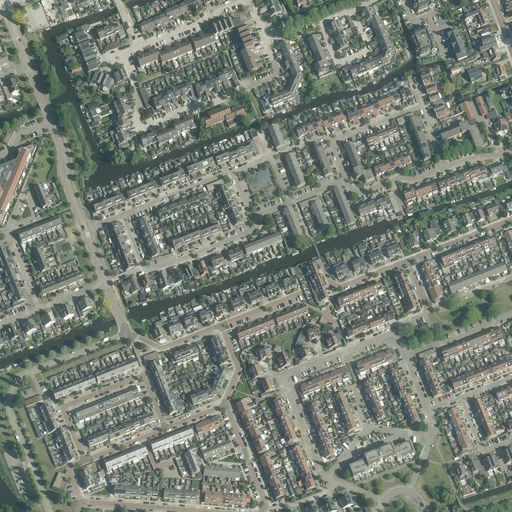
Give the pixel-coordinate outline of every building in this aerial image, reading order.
[(59,0),(61,4),(59,6),(62,14),(66,12),(64,8),(69,6),(67,1),(69,0),(59,0)] [(191,0),(184,3),(188,14),(190,13),(190,11),(192,10),(194,9),(192,4),(191,0)] [(200,0),(191,0),(192,4),(194,9),(199,7),(200,9),(202,8),(200,4),(202,4),(200,0)] [(266,0),(268,3),(261,6),(262,10),(270,7),(270,6),(278,3),(277,0),(266,0)] [(308,7),(305,0),(295,0),(298,7),(303,6),(304,9),(308,7)] [(413,0),(416,5),(415,5),(418,11),(418,10),(419,12),(429,8),(435,6),(436,6),(433,0),(413,0)] [(184,3),(177,6),(181,15),(186,13),(186,14),(188,14),(184,3)] [(272,12),(264,15),(266,19),(282,13),(281,10),(280,10),(279,7),(280,6),(278,3),(270,6),(270,7),(272,12)] [(472,5),(472,4),(463,8),(465,13),(478,8),(476,4),(472,5)] [(177,6),(171,8),(175,19),(177,18),(176,16),(181,15),(177,6)] [(165,10),(164,11),(165,14),(169,23),(168,20),(172,18),(173,20),(175,19),(171,8),(165,10)] [(363,14),(360,16),(361,19),(375,13),(376,13),(374,8),(371,9),(363,12),(363,14)] [(476,23),(487,19),(483,9),(464,16),(465,21),(477,16),(479,19),(475,21),(476,23)] [(375,13),(361,19),(362,22),(366,21),(367,23),(377,18),(375,13)] [(165,14),(158,17),(163,27),(165,26),(164,25),(169,23),(165,14)] [(229,32),(233,30),(235,21),(234,19),(227,22),(225,16),(222,17),(229,32)] [(158,17),(152,19),(155,28),(160,26),(161,28),(163,27),(158,17)] [(229,32),(222,17),(220,18),(223,24),(220,25),(223,34),(229,32)] [(377,18),(367,23),(368,26),(372,24),(373,26),(381,23),(379,18),(377,18)] [(152,19),(145,22),(149,33),(151,32),(151,30),(155,28),(152,19)] [(235,21),(233,30),(236,31),(243,25),(240,20),(239,19),(235,21)] [(476,23),(477,26),(480,24),(482,27),(489,24),(487,19),(476,23)] [(223,34),(220,25),(217,26),(215,20),(212,21),(218,36),(223,34)] [(331,27),(327,29),(328,32),(341,27),(343,26),(341,22),(342,22),(341,20),(335,22),(336,23),(330,26),(331,27)] [(210,29),(214,38),(218,36),(212,21),(210,22),(213,28),(210,29)] [(145,22),(138,25),(142,34),(147,32),(147,33),(149,33),(145,22)] [(381,23),(373,26),(375,31),(385,27),(383,22),(381,23)] [(111,26),(115,35),(118,34),(120,39),(126,36),(121,25),(119,27),(118,26),(118,27),(117,24),(111,26)] [(238,36),(253,30),(253,28),(246,30),(244,25),(243,25),(236,31),(238,36)] [(106,28),(110,37),(113,36),(113,37),(115,36),(115,35),(111,26),(106,28)] [(341,27),(328,32),(330,35),(334,34),(334,36),(343,32),(341,27)] [(385,27),(375,31),(377,36),(385,33),(387,32),(385,27)] [(481,34),(482,37),(492,33),(490,27),(483,29),(485,33),(484,33),(481,34)] [(77,34),(72,36),(75,42),(76,41),(78,45),(88,41),(86,37),(85,37),(83,32),(81,28),(76,30),(77,34)] [(110,37),(106,28),(101,30),(105,39),(110,37)] [(423,30),(412,35),(413,37),(412,37),(415,42),(418,49),(417,49),(420,55),(421,57),(431,53),(432,53),(437,51),(438,50),(435,42),(433,36),(432,36),(429,28),(428,28),(422,30),(423,30)] [(214,38),(210,29),(208,30),(209,34),(207,35),(210,44),(215,42),(214,38)] [(99,40),(100,41),(105,39),(101,30),(96,33),(97,33),(94,34),(97,41),(99,40)] [(240,41),(249,38),(248,35),(254,32),(253,30),(238,36),(240,41)] [(456,31),(447,34),(448,37),(449,38),(450,40),(459,36),(456,31)] [(200,33),(205,46),(210,44),(207,35),(204,37),(202,32),(200,33)] [(343,32),(334,36),(336,41),(345,37),(343,32)] [(197,40),(200,48),(205,46),(200,33),(198,34),(199,38),(197,40)] [(377,38),(373,39),(375,43),(387,38),(385,33),(377,36),(377,38)] [(311,37),(306,39),(307,41),(308,40),(310,45),(319,42),(318,40),(322,39),(320,35),(311,39),(311,37)] [(200,48),(197,40),(194,41),(192,36),(190,37),(195,51),(200,48)] [(345,37),(336,41),(338,46),(349,41),(347,36),(345,37)] [(459,36),(450,40),(452,45),(461,41),(459,36)] [(375,43),(371,44),(372,48),(380,44),(381,46),(391,42),(389,37),(387,38),(375,43)] [(242,46),(257,40),(257,38),(250,40),(249,38),(240,41),(242,46)] [(480,52),(497,46),(494,38),(480,43),(481,47),(478,48),(480,52)] [(183,45),(187,54),(192,52),(187,39),(184,40),(186,44),(183,45)] [(257,40),(242,46),(244,51),(253,47),(252,45),(258,42),(257,40)] [(88,41),(78,45),(79,49),(78,50),(80,55),(90,51),(88,46),(89,45),(88,41)] [(339,47),(335,49),(337,52),(343,50),(344,52),(350,50),(349,47),(351,47),(349,41),(338,46),(339,47)] [(452,45),(451,45),(454,51),(454,50),(463,47),(465,46),(462,41),(461,41),(452,45)] [(176,43),(182,56),(187,54),(183,45),(180,46),(179,42),(176,43)] [(288,42),(276,47),(278,50),(282,49),(282,50),(282,51),(291,47),(290,47),(288,42)] [(319,42),(310,45),(312,50),(321,47),(319,42)] [(391,42),(381,46),(383,51),(384,51),(383,51),(391,48),(393,47),(391,42)] [(173,49),(177,58),(182,56),(176,43),(174,44),(176,48),(173,49)] [(166,47),(172,60),(177,58),(173,49),(170,50),(169,46),(166,47)] [(163,53),(167,62),(172,60),(166,47),(164,48),(166,52),(163,53)] [(253,47),(244,51),(240,53),(242,58),(251,54),(250,51),(254,50),(253,47)] [(283,52),(276,55),(277,58),(278,59),(279,58),(282,57),(284,56),(293,52),(292,51),(291,47),(282,51),(283,52)] [(321,47),(312,50),(314,55),(323,52),(321,47)] [(463,47),(454,50),(456,55),(456,56),(465,52),(463,47)] [(146,55),(150,64),(155,62),(150,48),(147,49),(149,54),(146,55)] [(160,60),(156,51),(154,52),(152,48),(150,48),(155,62),(160,60)] [(384,52),(382,55),(391,59),(394,60),(396,54),(395,52),(393,53),(391,48),(383,51),(384,51),(383,51),(384,52)] [(167,62),(163,53),(160,54),(158,50),(156,51),(160,60),(162,64),(167,62)] [(490,53),(486,54),(487,57),(487,58),(499,54),(497,50),(490,53)] [(90,51),(80,55),(82,60),(83,59),(85,64),(93,60),(95,59),(93,55),(92,56),(90,51)] [(145,66),(140,52),(137,53),(139,58),(136,59),(140,68),(145,66)] [(140,52),(145,66),(150,64),(146,55),(144,56),(142,52),(140,52)] [(293,52),(284,56),(286,59),(286,60),(286,61),(287,60),(295,57),(294,56),(293,52)] [(323,52),(314,55),(316,60),(317,60),(328,56),(327,52),(323,54),(323,52)] [(456,55),(458,60),(458,61),(461,60),(467,58),(465,52),(456,56),(456,55)] [(0,55),(0,64),(1,67),(4,67),(4,66),(3,66),(6,65),(6,64),(9,63),(5,53),(0,55)] [(244,63),(257,58),(256,55),(252,57),(251,54),(242,58),(244,63)] [(381,59),(380,59),(381,60),(383,67),(388,65),(388,64),(389,61),(389,60),(391,60),(391,59),(382,55),(381,59)] [(317,60),(316,60),(319,65),(327,62),(326,61),(326,60),(330,59),(328,56),(317,60)] [(287,63),(283,64),(284,65),(285,67),(297,62),(296,60),(295,57),(287,60),(286,61),(287,63)] [(371,57),(368,58),(369,60),(373,71),(377,69),(378,69),(375,60),(374,61),(373,61),(372,60),(371,57)] [(246,68),(255,64),(254,62),(258,60),(257,58),(244,63),(246,68)] [(366,64),(365,65),(368,73),(372,71),(373,71),(369,60),(368,58),(367,59),(365,60),(366,64)] [(375,60),(378,69),(383,67),(381,60),(380,59),(380,58),(375,60)] [(89,77),(85,79),(85,82),(91,78),(93,73),(93,71),(98,69),(96,64),(97,64),(95,60),(95,59),(93,60),(85,64),(87,67),(85,68),(89,77)] [(297,62),(285,67),(286,70),(290,69),(290,71),(299,67),(298,65),(297,62)] [(319,65),(315,67),(317,72),(325,69),(324,67),(328,65),(327,62),(319,65)] [(255,64),(246,68),(248,73),(262,68),(261,66),(256,67),(255,64)] [(350,66),(348,67),(352,75),(353,79),(355,78),(358,77),(355,69),(353,69),(351,65),(350,66)] [(363,65),(360,67),(363,75),(366,74),(368,73),(365,65),(363,65)] [(503,66),(492,70),(494,74),(505,71),(503,66)] [(299,67),(290,71),(291,73),(293,76),(293,75),(301,72),(300,69),(299,67)] [(341,74),(339,74),(340,77),(342,76),(345,84),(350,82),(351,81),(349,77),(352,75),(348,67),(345,68),(343,69),(344,71),(343,72),(340,73),(341,74)] [(358,67),(355,69),(358,77),(361,76),(363,75),(360,67),(358,67)] [(226,70),(230,79),(232,78),(234,82),(236,88),(239,87),(236,78),(235,79),(231,68),(226,70)] [(325,69),(317,72),(319,77),(327,74),(328,75),(333,73),(332,71),(330,72),(329,71),(326,72),(325,69)] [(423,82),(432,78),(430,73),(431,72),(430,69),(422,72),(423,75),(420,76),(423,82)] [(468,73),(471,83),(483,79),(479,69),(468,73)] [(226,70),(221,72),(226,85),(229,84),(227,80),(229,79),(230,79),(226,70)] [(113,81),(111,86),(113,87),(117,86),(122,84),(122,82),(126,81),(122,71),(118,72),(118,74),(113,76),(115,81),(113,81)] [(505,71),(494,74),(495,79),(506,76),(505,71)] [(216,74),(217,77),(218,77),(220,83),(223,82),(224,86),(226,85),(221,72),(216,74)] [(294,77),(292,80),(296,81),(302,84),(302,83),(300,82),(301,80),(302,78),(303,78),(301,72),(293,75),(293,76),(294,77)] [(90,83),(89,86),(94,88),(95,86),(96,84),(100,86),(104,76),(100,74),(99,75),(93,73),(91,78),(92,78),(90,83)] [(216,74),(212,76),(218,92),(220,91),(219,87),(221,86),(220,83),(218,77),(217,77),(216,74)] [(104,76),(100,86),(104,88),(103,89),(103,91),(103,92),(107,94),(108,93),(108,91),(110,86),(111,86),(113,81),(108,79),(108,78),(104,76)] [(212,76),(207,78),(208,81),(212,90),(214,89),(216,93),(218,92),(212,76)] [(427,89),(435,86),(436,86),(435,82),(434,83),(432,78),(423,82),(425,87),(426,87),(427,89)] [(3,90),(7,100),(13,98),(11,94),(19,91),(15,80),(6,84),(7,88),(3,90)] [(292,81),(290,85),(298,89),(300,84),(301,84),(302,84),(296,81),(292,80),(292,81)] [(208,81),(203,83),(208,96),(211,95),(209,91),(212,90),(208,81)] [(189,82),(184,84),(188,93),(190,92),(192,96),(194,95),(192,90),(189,82)] [(203,83),(199,85),(202,94),(205,93),(206,97),(208,96),(203,83)] [(184,84),(179,86),(184,99),(187,98),(185,94),(188,93),(184,84)] [(199,85),(194,87),(199,100),(201,99),(200,95),(202,94),(199,85)] [(288,89),(288,90),(296,93),(298,89),(290,85),(288,89)] [(179,86),(175,88),(178,97),(181,96),(182,100),(184,99),(179,86)] [(432,97),(438,95),(440,94),(438,91),(437,91),(435,86),(427,89),(426,90),(428,95),(431,94),(432,97)] [(511,86),(500,91),(501,96),(509,93),(511,98),(511,97),(511,86)] [(174,87),(169,89),(170,90),(175,103),(177,102),(176,98),(178,97),(175,88),(174,87)] [(403,90),(400,91),(403,99),(406,98),(407,100),(412,98),(409,89),(408,89),(408,88),(406,87),(403,88),(403,90)] [(170,90),(165,92),(165,93),(170,104),(169,101),(171,100),(173,104),(175,103),(170,90)] [(286,94),(285,94),(289,101),(290,101),(294,99),(293,98),(295,94),(297,95),(297,94),(296,93),(288,90),(287,93),(286,94)] [(395,90),(391,92),(392,95),(395,104),(396,106),(399,105),(398,103),(401,102),(400,100),(401,99),(398,90),(396,91),(395,90)] [(275,93),(274,93),(275,97),(279,105),(280,105),(284,103),(281,97),(280,95),(278,96),(277,92),(275,93)] [(391,92),(386,94),(387,97),(390,106),(393,105),(394,107),(396,106),(395,104),(392,95),(391,92)] [(165,93),(161,95),(162,97),(167,110),(169,109),(167,105),(170,104),(165,93)] [(281,94),(280,95),(281,97),(284,103),(285,105),(286,105),(289,103),(289,101),(285,94),(286,94),(285,93),(281,94)] [(386,94),(381,96),(382,99),(386,110),(389,109),(388,107),(390,106),(387,97),(386,94)] [(435,106),(443,103),(442,99),(440,100),(438,95),(432,97),(429,98),(431,104),(434,102),(435,106)] [(264,101),(261,102),(265,112),(271,110),(270,108),(273,107),(272,104),(270,99),(269,96),(264,98),(265,100),(264,100),(264,101)] [(119,101),(113,104),(115,109),(124,105),(123,102),(127,101),(126,99),(126,97),(119,100),(119,101)] [(162,97),(157,99),(160,108),(163,107),(165,111),(167,110),(162,97)] [(270,99),(272,104),(273,107),(275,107),(279,105),(275,97),(271,99),(270,99)] [(154,107),(151,108),(154,114),(157,113),(157,114),(160,113),(158,109),(160,108),(157,99),(152,101),(154,107)] [(382,99),(377,101),(377,103),(380,110),(383,109),(384,111),(386,110),(382,99)] [(377,103),(372,105),(376,113),(381,111),(380,110),(377,103)] [(448,109),(446,104),(444,105),(443,103),(435,106),(436,108),(433,109),(436,115),(445,111),(448,109)] [(115,110),(115,111),(116,113),(117,113),(130,108),(129,106),(125,107),(124,105),(115,109),(116,109),(115,110)] [(372,105),(367,107),(371,115),(373,114),(374,117),(376,116),(375,113),(376,113),(372,105)] [(367,107),(362,109),(366,120),(369,119),(368,116),(371,115),(367,107)] [(130,108),(117,113),(119,118),(127,115),(128,115),(127,112),(131,110),(130,108)] [(227,123),(229,129),(239,125),(238,122),(247,118),(244,112),(243,113),(242,108),(237,110),(236,108),(228,111),(227,108),(218,111),(218,110),(207,115),(208,116),(204,117),(205,120),(203,121),(205,126),(204,126),(207,132),(215,129),(213,125),(225,121),(226,123),(227,123)] [(356,108),(351,110),(352,113),(356,124),(359,123),(358,120),(360,119),(357,111),(356,108)] [(361,109),(357,111),(360,119),(363,118),(364,121),(366,120),(362,109),(361,109)] [(347,115),(345,115),(345,116),(347,121),(349,120),(350,123),(353,122),(354,125),(356,124),(352,113),(351,110),(346,112),(347,115)] [(341,111),(336,113),(337,116),(340,123),(340,124),(342,128),(343,130),(345,129),(344,125),(343,123),(346,122),(345,121),(347,121),(345,116),(345,115),(343,116),(341,111)] [(445,111),(436,115),(438,120),(440,119),(441,122),(449,119),(448,115),(447,116),(445,111)] [(252,114),(247,116),(249,122),(255,120),(252,114)] [(119,118),(114,120),(116,125),(125,121),(124,119),(128,117),(127,115),(119,118)] [(185,116),(191,129),(192,129),(195,127),(192,118),(189,119),(188,115),(185,116)] [(331,115),(326,117),(327,120),(327,119),(331,128),(330,128),(332,133),(335,132),(333,128),(333,126),(335,125),(332,117),(332,118),(331,115)] [(191,129),(185,116),(183,117),(185,121),(182,122),(186,131),(191,129)] [(337,116),(332,117),(335,125),(336,126),(340,124),(340,125),(338,125),(339,128),(342,128),(337,116)] [(508,123),(507,123),(506,120),(504,121),(503,118),(500,119),(499,117),(493,120),(495,125),(495,131),(498,132),(498,133),(504,133),(504,131),(508,131),(508,123)] [(320,118),(316,120),(321,133),(321,134),(324,133),(323,129),(325,129),(322,122),(321,120),(320,118)] [(413,120),(410,121),(409,121),(411,126),(419,123),(417,118),(416,119),(413,120)] [(186,131),(182,122),(180,123),(178,119),(176,120),(181,133),(186,131)] [(322,121),(322,122),(325,129),(325,130),(330,128),(331,128),(327,119),(327,120),(322,121)] [(440,133),(443,142),(462,135),(467,133),(469,134),(477,152),(485,148),(477,127),(472,129),(472,127),(477,125),(475,120),(475,119),(469,122),(471,127),(469,127),(467,123),(459,126),(440,133)] [(176,135),(177,135),(181,133),(176,120),(174,121),(175,125),(173,126),(176,135)] [(316,120),(310,122),(311,124),(315,133),(317,132),(318,134),(320,133),(321,133),(316,120)] [(125,121),(116,125),(118,129),(118,130),(126,127),(126,126),(129,125),(131,125),(130,122),(126,124),(125,121)] [(391,128),(394,137),(400,135),(396,127),(397,127),(395,121),(392,122),(393,126),(393,127),(391,128)] [(411,126),(413,131),(421,128),(419,123),(411,126)] [(311,124),(306,126),(310,135),(311,137),(313,136),(312,134),(315,133),(311,124)] [(169,131),(173,140),(178,138),(177,135),(176,135),(173,126),(173,125),(170,126),(172,130),(169,131)] [(271,135),(280,131),(278,126),(269,130),(271,135)] [(306,126),(301,128),(305,137),(307,136),(308,138),(309,138),(311,137),(310,135),(306,126)] [(113,132),(110,133),(112,138),(124,133),(123,130),(127,129),(126,127),(118,130),(118,129),(113,132)] [(163,129),(168,142),(173,140),(169,131),(167,132),(165,128),(163,129)] [(301,128),(296,130),(300,139),(305,137),(301,128)] [(386,130),(389,139),(394,137),(391,128),(386,130)] [(421,128),(413,131),(415,136),(423,133),(421,128)] [(160,134),(163,144),(168,142),(163,129),(161,129),(162,133),(160,134)] [(153,145),(158,143),(154,132),(153,130),(150,131),(152,134),(149,135),(153,145)] [(381,132),(384,141),(389,139),(386,130),(381,132)] [(163,144),(160,134),(157,136),(156,131),(154,132),(158,143),(159,146),(163,144)] [(273,140),(282,136),(280,131),(271,135),(273,140)] [(376,134),(379,143),(384,141),(381,132),(376,134)] [(124,133),(112,138),(114,142),(117,141),(130,136),(129,134),(125,135),(124,133)] [(141,150),(148,146),(143,133),(141,134),(142,138),(140,139),(140,140),(137,141),(139,146),(141,150)] [(143,133),(148,146),(153,145),(149,135),(147,137),(145,133),(143,133)] [(417,141),(425,138),(423,133),(415,136),(417,141)] [(374,145),(379,143),(376,134),(371,136),(374,145)] [(130,136),(117,141),(119,146),(120,149),(129,145),(128,142),(126,140),(130,138),(130,136)] [(275,145),(284,141),(282,136),(273,140),(275,145)] [(375,147),(374,145),(371,136),(366,139),(370,149),(375,147)] [(418,147),(427,143),(425,138),(417,141),(419,146),(418,147)] [(283,148),(284,147),(286,146),(284,141),(275,145),(277,150),(278,149),(280,149),(281,148),(283,148)] [(252,143),(248,145),(252,154),(253,154),(254,154),(255,155),(256,157),(258,156),(257,154),(256,153),(252,143)] [(345,147),(347,153),(356,149),(354,143),(345,147)] [(418,147),(420,152),(428,149),(426,144),(427,144),(427,143),(418,147)] [(243,144),(239,146),(240,149),(243,158),(245,157),(246,158),(247,160),(249,160),(248,157),(248,156),(244,147),(243,144)] [(313,153),(315,152),(323,149),(321,144),(313,147),(314,150),(312,151),(313,153)] [(0,223),(3,225),(7,215),(4,214),(6,210),(8,210),(10,206),(8,206),(10,201),(11,202),(13,198),(12,197),(13,193),(15,194),(16,190),(17,190),(20,182),(21,182),(19,181),(21,177),(22,177),(24,173),(22,172),(24,168),(26,169),(27,165),(26,164),(28,160),(29,161),(31,157),(32,158),(36,148),(33,146),(17,152),(19,156),(15,164),(0,170),(0,223)] [(239,146),(235,148),(239,159),(240,161),(242,160),(242,158),(243,158),(240,149),(239,146)] [(231,150),(231,152),(235,161),(237,160),(237,162),(238,161),(239,164),(241,163),(240,161),(239,159),(235,148),(231,150)] [(325,154),(323,149),(315,152),(317,157),(325,154)] [(356,149),(347,153),(349,158),(358,154),(356,149)] [(428,149),(420,152),(422,157),(430,154),(428,149)] [(231,150),(227,151),(227,152),(228,153),(227,154),(230,161),(230,163),(231,163),(231,164),(232,166),(234,165),(233,163),(234,163),(233,162),(235,161),(231,152),(231,150)] [(227,152),(223,154),(226,163),(228,162),(229,165),(230,165),(231,164),(231,163),(230,163),(230,161),(227,154),(228,153),(227,152)] [(403,154),(407,165),(412,163),(409,155),(409,154),(408,152),(403,154)] [(217,153),(213,155),(214,157),(215,161),(214,161),(216,166),(217,165),(218,166),(219,165),(220,166),(221,167),(221,169),(223,168),(218,155),(217,153)] [(319,162),(327,159),(325,154),(317,157),(319,162)] [(358,154),(349,158),(351,163),(360,160),(358,154)] [(398,156),(402,167),(407,165),(403,154),(398,156)] [(430,154),(422,157),(424,162),(432,159),(430,154)] [(294,155),(292,156),(291,156),(289,157),(287,158),(285,158),(287,164),(296,160),(294,155)] [(393,158),(397,169),(402,167),(398,156),(393,158)] [(211,157),(206,159),(210,168),(210,169),(210,170),(212,169),(213,169),(212,167),(214,166),(216,166),(214,161),(212,162),(211,157)] [(387,160),(389,163),(392,171),(397,169),(393,158),(387,160)] [(321,167),(329,164),(327,159),(319,162),(321,167)] [(289,169),(298,165),(296,160),(287,164),(289,169)] [(360,160),(351,163),(353,169),(362,165),(360,160)] [(189,163),(188,163),(194,178),(197,177),(196,175),(196,174),(196,173),(197,173),(194,164),(193,162),(190,163),(189,163)] [(198,162),(194,164),(197,173),(199,172),(200,173),(201,176),(203,175),(198,162)] [(481,168),(479,169),(482,177),(483,180),(488,178),(487,175),(486,172),(489,171),(487,166),(484,167),(482,162),(480,163),(481,166),(480,166),(481,168)] [(188,164),(184,165),(185,167),(189,176),(191,175),(191,176),(192,177),(193,179),(194,178),(188,163),(188,164)] [(384,165),(387,173),(392,171),(389,163),(384,165)] [(470,163),(468,164),(470,167),(470,170),(471,172),(469,173),(472,182),(473,184),(478,182),(477,179),(473,171),(472,169),(472,166),(470,163)] [(489,168),(492,175),(504,171),(504,172),(508,171),(506,165),(502,166),(501,163),(489,168)] [(329,164),(321,167),(323,172),(331,169),(329,164)] [(291,174),(300,170),(298,165),(289,169),(291,174)] [(362,165),(353,169),(354,171),(353,171),(355,174),(363,171),(362,168),(363,167),(362,165)] [(378,167),(382,175),(387,173),(384,165),(378,167)] [(183,167),(176,170),(180,180),(185,178),(183,174),(186,173),(183,167)] [(382,175),(378,167),(373,169),(377,178),(382,175)] [(463,168),(461,169),(462,171),(463,174),(466,182),(467,184),(472,182),(469,173),(468,172),(466,173),(465,171),(464,171),(463,168)] [(331,169),(323,172),(325,178),(333,175),(331,169)] [(479,169),(473,171),(477,179),(478,182),(483,180),(482,177),(479,169)] [(176,170),(171,172),(176,182),(178,181),(179,183),(180,185),(182,184),(180,180),(176,170)] [(293,179),(302,175),(300,170),(291,174),(293,179)] [(363,171),(355,174),(357,180),(362,177),(363,178),(365,173),(364,173),(363,171)] [(171,172),(167,173),(171,184),(172,186),(172,188),(175,187),(174,185),(174,183),(176,182),(171,172)] [(365,173),(363,178),(364,179),(366,184),(375,180),(371,172),(366,174),(365,173)] [(167,173),(162,175),(163,177),(166,186),(171,184),(167,173)] [(463,174),(458,175),(461,184),(466,182),(463,174)] [(304,180),(302,175),(293,179),(295,184),(304,180)] [(458,175),(453,177),(456,186),(461,184),(458,175)] [(158,177),(155,178),(157,184),(161,183),(162,188),(166,186),(163,177),(158,179),(158,177)] [(440,183),(438,184),(441,192),(446,190),(443,181),(442,179),(441,177),(439,178),(440,180),(440,181),(440,183)] [(453,177),(448,179),(451,188),(456,186),(453,177)] [(154,178),(147,181),(148,183),(151,192),(157,190),(156,188),(159,187),(157,184),(155,178),(154,178)] [(448,179),(443,181),(446,190),(451,188),(448,179)] [(304,180),(295,184),(297,189),(306,185),(304,180)] [(429,180),(427,181),(432,194),(438,192),(434,184),(432,185),(431,183),(430,183),(429,180)] [(427,187),(424,188),(427,196),(432,194),(427,181),(425,182),(426,184),(426,185),(427,187)] [(216,189),(215,189),(217,195),(227,191),(227,189),(232,187),(230,183),(225,185),(222,186),(219,188),(216,189)] [(419,184),(417,185),(418,188),(419,190),(422,198),(427,196),(424,188),(422,189),(421,187),(420,187),(419,184)] [(37,194),(45,190),(43,185),(35,189),(37,194)] [(144,185),(139,186),(143,195),(144,195),(145,195),(146,196),(147,198),(148,197),(144,185)] [(406,193),(403,194),(406,200),(404,201),(405,203),(407,203),(408,205),(413,203),(412,201),(407,187),(405,188),(405,191),(405,192),(406,193)] [(409,187),(407,187),(412,201),(417,199),(414,192),(414,191),(414,190),(411,191),(411,190),(410,189),(409,187)] [(135,188),(130,190),(134,199),(136,198),(136,200),(137,199),(138,202),(140,201),(135,188)] [(342,189),(334,192),(336,197),(344,194),(342,189)] [(45,190),(37,194),(39,199),(47,195),(45,190)] [(125,190),(122,191),(125,200),(128,199),(129,201),(134,199),(130,190),(125,192),(125,190)] [(414,191),(414,192),(417,199),(417,200),(422,198),(419,190),(414,191)] [(119,192),(114,194),(119,205),(123,203),(123,201),(125,200),(122,191),(119,192)] [(217,195),(216,195),(218,199),(221,198),(233,193),(232,192),(230,193),(230,192),(228,193),(227,191),(217,195)] [(190,200),(194,208),(198,206),(193,193),(193,194),(191,195),(192,197),(192,198),(192,199),(190,200)] [(196,193),(193,194),(199,206),(200,209),(204,207),(204,206),(203,205),(200,196),(197,197),(196,193)] [(233,193),(221,198),(222,202),(231,199),(230,197),(231,197),(231,196),(233,195),(235,195),(234,193),(233,193)] [(114,194),(110,196),(111,198),(116,210),(117,210),(116,207),(117,207),(116,206),(119,205),(114,194)] [(204,194),(200,196),(203,205),(204,206),(209,205),(211,203),(209,198),(208,196),(206,197),(204,194)] [(344,194),(336,197),(336,198),(338,202),(346,199),(344,195),(344,194)] [(47,195),(39,199),(41,204),(49,200),(47,195)] [(382,196),(386,208),(388,212),(393,211),(391,206),(391,207),(387,198),(385,199),(385,197),(384,197),(383,195),(382,196)] [(184,197),(189,209),(188,209),(189,210),(194,208),(190,200),(188,200),(187,198),(186,198),(186,196),(184,197)] [(189,209),(184,197),(182,197),(183,200),(182,200),(183,201),(180,202),(184,211),(188,209),(189,209)] [(382,210),(379,201),(377,202),(376,199),(375,199),(374,197),(373,198),(374,202),(375,202),(375,203),(378,211),(377,211),(378,212),(382,210)] [(111,198),(106,200),(109,208),(111,207),(112,208),(113,209),(114,211),(116,210),(111,198)] [(346,199),(338,202),(339,203),(340,207),(348,204),(346,200),(346,199)] [(49,200),(41,204),(43,209),(51,206),(49,200)] [(101,200),(96,201),(100,212),(102,211),(103,212),(104,212),(104,215),(106,214),(101,201),(101,200)] [(171,206),(174,215),(179,213),(174,200),(172,201),(173,203),(173,204),(173,205),(171,206)] [(174,200),(179,213),(184,211),(180,202),(178,203),(177,202),(176,200),(174,200)] [(486,208),(489,216),(499,212),(497,209),(500,208),(497,200),(495,202),(496,205),(486,208)] [(90,202),(88,203),(91,210),(94,209),(96,214),(100,212),(96,201),(93,203),(90,202)] [(237,201),(224,207),(226,211),(227,211),(235,207),(236,207),(235,205),(236,205),(236,204),(238,203),(237,201)] [(314,211),(321,208),(319,203),(318,203),(315,204),(313,206),(312,206),(314,211)] [(357,212),(358,211),(361,217),(365,216),(362,207),(360,208),(358,203),(354,205),(357,212)] [(166,208),(170,217),(174,215),(171,206),(169,207),(168,205),(167,206),(166,204),(165,204),(166,206),(166,208)] [(348,204),(340,207),(341,209),(342,213),(350,210),(349,206),(348,204)] [(475,214),(478,222),(485,220),(482,213),(485,212),(482,206),(478,208),(480,212),(475,214)] [(161,210),(165,219),(170,217),(166,208),(161,210)] [(286,216),(294,213),(291,208),(284,211),(286,216)] [(314,211),(316,216),(323,213),(321,208),(314,211)] [(161,210),(156,212),(160,221),(165,219),(161,210)] [(228,215),(227,215),(229,219),(231,219),(239,215),(238,213),(239,213),(239,212),(241,211),(241,210),(228,215)] [(350,210),(342,213),(343,215),(344,218),(352,215),(351,212),(350,210)] [(323,213),(316,216),(318,221),(325,218),(323,213)] [(461,218),(463,222),(465,227),(472,225),(471,222),(475,220),(472,213),(468,215),(461,218)] [(352,215),(344,218),(346,221),(347,223),(354,220),(353,218),(352,215)] [(142,221),(137,223),(139,227),(148,224),(146,219),(148,219),(147,216),(141,218),(142,221)] [(443,224),(446,232),(447,231),(449,234),(456,231),(454,225),(459,223),(456,216),(453,218),(454,220),(443,224)] [(56,229),(61,227),(58,218),(53,221),(56,229)] [(241,220),(232,223),(234,227),(237,226),(237,228),(243,225),(242,222),(243,221),(245,220),(244,218),(242,219),(240,219),(241,220)] [(320,226),(327,223),(325,218),(318,221),(320,226)] [(48,223),(51,231),(56,229),(53,221),(48,223)] [(215,221),(211,223),(212,226),(215,235),(220,233),(218,228),(221,227),(218,221),(216,222),(216,221),(215,221)] [(431,229),(427,231),(428,232),(424,234),(425,238),(427,243),(436,239),(435,237),(440,235),(437,227),(434,221),(430,222),(432,226),(430,226),(431,229)] [(48,223),(47,223),(43,225),(46,233),(51,231),(48,223)] [(327,223),(320,226),(322,231),(329,228),(327,223)] [(108,234),(123,228),(122,226),(120,227),(119,227),(118,227),(117,224),(106,229),(108,234)] [(46,233),(43,225),(38,227),(41,235),(46,233)] [(212,226),(207,228),(212,240),(214,239),(213,237),(214,237),(213,235),(215,235),(212,226)] [(33,229),(36,237),(41,235),(38,227),(33,229)] [(110,239),(121,235),(120,232),(121,232),(121,231),(123,230),(123,228),(108,234),(110,239)] [(207,228),(203,229),(206,238),(208,237),(209,239),(210,241),(212,240),(207,228)] [(28,231),(31,239),(36,237),(33,229),(28,231)] [(198,230),(193,232),(197,241),(199,240),(200,242),(201,244),(203,244),(198,231),(199,231),(198,230)] [(26,241),(27,241),(31,239),(28,231),(23,233),(26,241)] [(411,249),(419,246),(416,239),(419,238),(419,237),(417,231),(413,232),(415,236),(405,239),(408,247),(410,246),(411,249)] [(506,231),(500,233),(501,236),(502,236),(502,237),(504,238),(505,241),(511,237),(511,231),(507,233),(506,231)] [(26,241),(23,233),(18,235),(21,243),(26,241)] [(301,233),(294,236),(296,241),(296,242),(296,241),(304,239),(301,233)] [(189,234),(185,235),(188,244),(190,243),(191,245),(192,246),(192,247),(194,246),(192,241),(189,234)] [(274,236),(276,244),(282,242),(279,234),(274,236)] [(122,237),(121,235),(110,239),(112,244),(126,238),(125,237),(124,237),(124,236),(122,237)] [(396,242),(391,244),(396,257),(401,254),(398,245),(397,245),(397,244),(400,243),(397,235),(394,236),(396,242)] [(153,237),(144,241),(146,245),(155,242),(157,241),(156,236),(153,237)] [(126,238),(112,244),(113,249),(116,248),(125,244),(124,242),(126,241),(127,240),(126,238)] [(264,240),(266,248),(272,245),(269,238),(264,240)] [(491,238),(486,240),(490,249),(491,251),(495,249),(496,251),(499,250),(498,247),(498,248),(495,242),(496,242),(494,238),(491,239),(491,238)] [(170,239),(167,240),(170,246),(172,245),(174,250),(179,248),(176,239),(171,241),(170,239)] [(486,240),(482,242),(485,251),(490,249),(486,240)] [(146,248),(144,249),(144,251),(157,246),(159,245),(157,241),(155,242),(146,245),(147,247),(145,248),(146,248)] [(262,249),(259,242),(253,244),(256,252),(262,249)] [(384,242),(380,243),(383,249),(386,248),(387,250),(386,250),(390,259),(396,257),(391,244),(385,246),(384,242)] [(482,242),(477,244),(481,252),(485,251),(482,242)] [(379,248),(374,251),(379,263),(384,261),(381,252),(380,252),(383,249),(380,243),(377,244),(379,248)] [(118,252),(130,247),(129,245),(127,246),(126,246),(125,246),(125,244),(116,248),(118,252)] [(477,244),(473,245),(476,254),(481,252),(477,244)] [(157,246),(144,251),(145,253),(147,252),(147,253),(149,252),(150,254),(159,251),(161,250),(159,245),(157,246)] [(473,245),(468,247),(472,256),(476,254),(473,245)] [(248,246),(243,248),(246,256),(251,254),(248,246)] [(117,258),(128,254),(127,251),(128,251),(129,250),(131,249),(130,247),(118,252),(115,253),(117,258)] [(468,247),(464,249),(467,258),(472,256),(468,247)] [(36,257),(44,254),(42,249),(34,252),(36,257)] [(233,251),(236,260),(240,259),(242,262),(247,260),(244,253),(241,254),(239,249),(233,251)] [(364,250),(363,250),(366,256),(369,255),(370,256),(369,256),(373,265),(379,263),(374,251),(368,253),(366,249),(364,250)] [(159,251),(150,254),(152,259),(158,256),(163,254),(161,250),(159,251)] [(226,260),(229,267),(234,265),(233,262),(236,260),(233,251),(227,254),(229,259),(226,260)] [(459,251),(455,253),(458,262),(463,260),(459,251)] [(455,253),(450,255),(454,263),(458,262),(455,253)] [(44,254),(36,257),(38,262),(46,259),(44,254)] [(129,256),(128,254),(117,258),(119,263),(134,257),(133,255),(131,256),(130,255),(129,256)] [(0,257),(0,262),(0,263),(8,260),(6,255),(0,257)] [(450,255),(445,256),(450,267),(454,266),(454,263),(450,255)] [(215,258),(219,267),(222,266),(223,269),(229,267),(226,260),(223,261),(221,256),(215,258)] [(443,263),(440,264),(443,270),(445,269),(450,267),(445,256),(441,258),(443,263)] [(121,267),(123,267),(132,263),(131,261),(132,261),(132,260),(135,259),(134,257),(119,263),(121,267)] [(211,273),(217,271),(216,268),(219,267),(215,258),(210,260),(212,266),(209,267),(209,268),(211,273)] [(46,259),(38,262),(40,267),(48,264),(46,259)] [(358,261),(361,270),(367,268),(363,259),(358,261)] [(8,260),(0,263),(2,268),(10,265),(8,260)] [(498,265),(501,273),(507,271),(503,260),(502,260),(501,261),(502,263),(498,265)] [(361,270),(358,261),(352,263),(356,272),(361,270)] [(423,273),(432,270),(430,265),(432,264),(431,261),(425,263),(426,266),(420,268),(421,272),(422,272),(423,273)] [(345,262),(339,264),(340,266),(341,268),(344,277),(350,275),(346,264),(345,264),(345,262)] [(134,268),(134,269),(139,267),(138,264),(135,265),(134,265),(133,265),(132,263),(123,267),(125,272),(134,268)] [(208,277),(209,279),(213,278),(212,275),(211,273),(209,268),(206,269),(203,263),(197,265),(200,273),(206,271),(208,277)] [(48,264),(40,267),(42,273),(50,269),(48,264)] [(496,275),(491,264),(490,265),(491,268),(487,269),(490,278),(496,275)] [(491,264),(496,275),(501,273),(498,265),(494,266),(493,264),(492,264),(491,264)] [(10,265),(2,268),(4,273),(12,270),(10,265)] [(306,275),(317,271),(315,266),(311,268),(310,265),(304,267),(305,270),(306,275)] [(340,266),(334,268),(334,269),(338,279),(344,277),(341,268),(340,266)] [(191,267),(184,269),(188,279),(193,277),(194,281),(200,279),(197,272),(196,270),(193,271),(191,267)] [(480,269),(485,280),(490,278),(487,269),(483,271),(482,268),(481,268),(480,269)] [(476,274),(479,282),(485,280),(480,269),(479,269),(480,272),(476,274)] [(12,270),(4,273),(6,278),(14,275),(12,270)] [(179,270),(171,273),(176,284),(183,281),(184,283),(187,291),(190,289),(187,282),(184,275),(181,276),(179,270)] [(432,270),(423,273),(424,275),(423,276),(424,280),(434,276),(432,270)] [(308,280),(319,275),(317,271),(306,275),(308,280)] [(74,274),(78,282),(83,280),(79,272),(74,274)] [(469,273),(474,284),(479,282),(476,274),(472,275),(471,272),(471,273),(469,273)] [(395,281),(403,278),(402,273),(393,277),(395,281)] [(465,278),(468,286),(474,284),(469,273),(468,274),(469,277),(465,278)] [(69,276),(73,284),(78,282),(74,274),(69,276)] [(14,275),(6,278),(8,283),(16,280),(14,275)] [(169,286),(173,285),(170,279),(167,280),(165,275),(158,277),(162,289),(169,286)] [(310,285),(321,280),(319,275),(308,280),(310,285)] [(64,278),(68,286),(73,284),(69,276),(64,278)] [(434,276),(424,280),(426,283),(427,283),(428,285),(437,281),(434,276)] [(149,286),(150,285),(153,291),(156,289),(154,285),(153,282),(150,283),(147,277),(141,279),(144,287),(145,290),(150,288),(149,286)] [(288,279),(291,289),(293,288),(294,287),(297,286),(293,277),(288,279)] [(458,278),(462,289),(468,286),(465,278),(461,280),(460,277),(458,278)] [(59,280),(63,288),(68,286),(64,278),(59,280)] [(454,283),(457,291),(462,289),(458,278),(456,278),(457,281),(454,283)] [(135,279),(128,282),(121,285),(124,292),(131,290),(132,294),(139,291),(141,295),(144,294),(141,287),(138,288),(135,279)] [(291,289),(288,279),(282,281),(286,291),(288,290),(291,289)] [(16,280),(8,283),(10,288),(18,285),(16,280)] [(54,282),(58,290),(63,288),(59,280),(54,282)] [(312,289),(323,285),(321,280),(310,285),(312,289)] [(429,291),(439,287),(437,281),(428,285),(428,287),(427,287),(429,291)] [(451,293),(457,291),(454,283),(450,284),(449,281),(447,282),(451,293)] [(49,284),(53,292),(58,290),(54,282),(49,284)] [(379,283),(375,285),(378,293),(383,291),(383,293),(386,292),(384,286),(381,287),(379,283)] [(44,286),(48,294),(53,292),(49,284),(44,286)] [(270,286),(274,296),(276,295),(277,294),(279,293),(276,284),(270,286)] [(12,293),(20,290),(18,285),(10,288),(12,293)] [(314,294),(325,290),(323,285),(312,289),(314,294)] [(375,285),(370,286),(373,295),(378,293),(375,285)] [(48,294),(44,286),(39,288),(42,296),(48,294)] [(274,296),(270,286),(265,288),(268,298),(271,297),(274,296)] [(370,286),(365,288),(369,297),(369,299),(374,297),(373,295),(370,286)] [(432,296),(441,292),(439,287),(429,291),(430,294),(431,294),(432,296)] [(365,288),(360,290),(364,299),(369,297),(365,288)] [(22,295),(20,290),(12,293),(14,298),(22,295)] [(252,290),(246,292),(247,294),(247,295),(251,304),(254,303),(257,303),(253,293),(252,290)] [(315,299),(327,295),(325,290),(314,294),(315,299)] [(360,290),(356,292),(359,301),(364,299),(360,290)] [(259,291),(253,293),(257,303),(260,301),(262,300),(259,291)] [(409,291),(400,295),(402,299),(411,296),(409,291)] [(356,292),(351,294),(354,303),(359,301),(356,292)] [(441,292),(432,296),(433,298),(432,298),(433,302),(434,302),(435,304),(449,299),(447,296),(443,298),(441,292)] [(351,294),(346,296),(350,305),(354,303),(351,294)] [(19,306),(18,303),(25,300),(23,295),(22,295),(14,298),(12,299),(14,304),(12,305),(13,308),(19,306)] [(325,304),(324,301),(328,299),(327,295),(315,299),(317,303),(318,303),(319,306),(325,304)] [(346,296),(341,298),(345,307),(350,305),(346,296)] [(236,300),(240,310),(242,308),(245,307),(241,298),(236,300)] [(338,304),(336,305),(338,311),(341,310),(340,308),(345,307),(341,298),(337,300),(338,304)] [(87,299),(83,301),(88,312),(93,310),(94,313),(97,312),(94,304),(92,305),(90,299),(87,300),(87,299)] [(240,310),(236,300),(230,302),(234,311),(237,310),(240,310)] [(80,306),(77,307),(78,310),(81,318),(84,317),(83,314),(88,312),(83,301),(80,302),(79,303),(80,306)] [(298,305),(303,316),(308,314),(305,305),(302,307),(301,304),(298,305)] [(225,305),(220,307),(223,315),(224,315),(225,315),(228,314),(225,305)] [(294,309),(298,318),(303,316),(298,305),(296,305),(297,308),(294,309)] [(415,310),(416,310),(414,305),(406,308),(407,313),(405,314),(407,316),(416,313),(415,310)] [(65,308),(69,318),(73,316),(75,321),(78,319),(75,311),(74,312),(71,306),(68,307),(65,308)] [(223,315),(220,307),(215,309),(214,306),(211,307),(213,313),(216,312),(218,318),(222,316),(223,315)] [(203,312),(207,322),(209,321),(209,322),(213,320),(211,314),(213,313),(211,307),(208,308),(205,309),(206,311),(203,312)] [(69,318),(65,308),(61,309),(61,310),(60,311),(62,317),(59,318),(62,326),(66,324),(64,320),(69,318)] [(288,309),(293,320),(298,318),(294,309),(292,310),(290,308),(288,309)] [(284,313),(288,322),(293,320),(288,309),(286,309),(287,312),(284,313)] [(386,314),(390,322),(394,320),(392,316),(395,315),(393,309),(390,310),(391,312),(386,314)] [(195,313),(197,320),(200,319),(202,324),(206,323),(206,322),(207,322),(203,312),(203,310),(195,313)] [(192,328),(193,327),(193,328),(197,326),(195,321),(197,320),(195,313),(195,312),(187,316),(187,317),(192,328)] [(278,313),(283,324),(288,322),(284,313),(282,315),(280,312),(278,313)] [(46,315),(50,325),(55,324),(57,328),(60,327),(57,319),(55,319),(53,313),(50,314),(46,315)] [(283,324),(278,313),(276,313),(277,316),(274,318),(278,326),(283,324)] [(46,315),(43,317),(41,318),(44,324),(41,325),(44,333),(47,332),(45,328),(50,325),(46,315)] [(181,315),(178,316),(179,320),(182,326),(184,325),(187,330),(191,329),(190,328),(192,328),(187,317),(182,318),(181,315)] [(176,320),(171,322),(172,325),(176,334),(177,334),(181,333),(179,327),(182,326),(179,320),(178,316),(175,318),(176,320)] [(266,321),(269,329),(275,327),(270,316),(268,317),(269,320),(266,321)] [(372,329),(368,321),(367,318),(363,320),(367,331),(372,329)] [(260,320),(264,331),(269,329),(266,321),(263,322),(262,319),(260,320)] [(256,325),(259,333),(264,331),(260,320),(258,321),(259,324),(256,325)] [(358,322),(359,324),(363,333),(367,331),(363,320),(358,322)] [(27,323),(31,333),(36,331),(38,335),(41,334),(38,326),(36,327),(34,321),(31,322),(31,321),(27,323)] [(162,322),(162,321),(154,324),(156,329),(153,330),(157,340),(159,339),(160,341),(166,339),(163,333),(166,332),(162,322)] [(171,322),(163,325),(166,332),(169,331),(171,337),(175,335),(176,334),(172,325),(171,322)] [(31,333),(27,323),(24,324),(24,325),(23,325),(25,331),(22,333),(25,340),(28,339),(27,335),(31,333)] [(250,324),(254,335),(259,333),(256,325),(253,326),(252,323),(250,324)] [(246,329),(249,337),(254,335),(250,324),(248,325),(249,328),(246,329)] [(311,327),(310,327),(310,328),(311,330),(315,339),(316,338),(316,339),(320,337),(316,328),(315,325),(311,327)] [(350,328),(354,337),(358,335),(355,326),(350,328)] [(240,328),(244,339),(249,337),(246,329),(243,330),(242,327),(240,328)] [(20,331),(20,330),(17,331),(16,330),(15,328),(8,330),(12,340),(18,337),(20,341),(23,339),(20,331)] [(244,339),(240,328),(238,329),(239,331),(236,333),(239,341),(244,339)] [(310,328),(305,330),(306,332),(310,341),(314,340),(314,339),(315,339),(311,330),(310,328)] [(354,337),(350,328),(346,330),(345,328),(342,329),(344,335),(347,334),(349,338),(354,337)] [(499,329),(494,331),(497,340),(502,338),(502,340),(505,339),(503,333),(500,334),(499,329)] [(494,331),(489,333),(492,342),(493,344),(498,342),(497,340),(494,331)] [(0,347),(0,346),(4,345),(4,344),(8,342),(6,336),(3,337),(1,336),(0,334),(0,333),(0,349),(1,349),(0,347)] [(489,333),(484,335),(489,346),(493,344),(492,342),(489,333)] [(327,344),(337,340),(338,340),(336,335),(334,336),(325,339),(326,343),(327,343),(327,344)] [(484,335),(480,337),(484,348),(489,346),(484,335)] [(212,347),(220,343),(218,338),(216,339),(215,336),(209,339),(210,342),(209,342),(212,347)] [(480,337),(475,339),(479,350),(484,348),(480,337)] [(475,339),(470,341),(473,349),(474,352),(479,350),(475,339)] [(342,348),(341,345),(339,345),(337,340),(327,344),(328,345),(327,346),(329,350),(334,348),(335,348),(336,350),(342,348)] [(470,341),(465,343),(469,351),(473,349),(470,341)] [(220,343),(212,347),(214,352),(222,349),(220,343)] [(460,344),(464,353),(469,351),(465,343),(460,344)] [(460,344),(456,346),(459,355),(464,353),(460,344)] [(188,348),(192,360),(197,358),(196,355),(199,354),(196,347),(193,348),(193,346),(188,348)] [(300,355),(309,352),(309,350),(308,346),(298,350),(300,355)] [(456,346),(451,348),(454,357),(459,355),(456,346)] [(263,349),(266,358),(268,357),(268,358),(271,356),(268,347),(263,349)] [(183,350),(187,362),(192,360),(188,348),(183,350)] [(451,348),(446,350),(450,359),(454,357),(451,348)] [(222,349),(214,352),(216,357),(224,354),(222,349)] [(266,358),(263,349),(258,351),(261,360),(265,359),(265,358),(266,358)] [(178,352),(182,364),(187,362),(183,350),(178,352)] [(384,353),(388,362),(393,360),(394,362),(397,361),(395,355),(392,356),(390,350),(384,353)] [(442,354),(439,355),(443,364),(446,363),(445,361),(450,359),(446,350),(441,352),(442,354)] [(170,357),(173,364),(176,363),(177,366),(182,364),(178,352),(172,354),(173,356),(170,357)] [(299,365),(307,361),(306,359),(312,356),(310,352),(309,352),(300,355),(302,360),(298,362),(299,365)] [(388,362),(384,353),(378,355),(382,365),(388,362)] [(218,362),(226,359),(224,354),(216,357),(218,362)] [(279,363),(288,360),(286,355),(277,358),(278,362),(279,363)] [(382,365),(378,355),(373,357),(377,367),(382,365)] [(367,359),(371,369),(377,367),(373,357),(367,359)] [(509,368),(505,357),(500,359),(501,361),(504,370),(509,368)] [(151,370),(160,366),(158,362),(160,361),(159,358),(156,359),(154,360),(152,360),(154,363),(149,365),(151,370)] [(129,361),(133,369),(138,367),(135,359),(129,361)] [(221,369),(228,369),(226,365),(228,364),(226,359),(218,362),(220,367),(221,369)] [(361,362),(365,371),(371,369),(367,359),(361,362)] [(422,368),(432,364),(430,359),(420,363),(422,368)] [(287,369),(293,367),(292,364),(290,365),(288,360),(279,363),(279,364),(279,365),(281,369),(286,367),(287,369)] [(128,371),(133,369),(129,361),(124,363),(128,371)] [(496,363),(500,372),(504,370),(501,361),(496,363)] [(250,369),(252,375),(261,371),(260,370),(261,369),(259,365),(256,367),(254,364),(254,363),(251,362),(251,363),(252,368),(250,369)] [(365,371),(361,362),(356,364),(358,369),(355,370),(358,377),(361,375),(360,374),(365,371)] [(128,371),(124,363),(119,365),(123,373),(128,371)] [(500,372),(496,363),(492,365),(495,374),(500,372)] [(424,373),(434,369),(432,364),(422,368),(424,373)] [(123,373),(119,365),(114,367),(118,375),(123,373)] [(487,367),(491,376),(495,374),(492,365),(487,367)] [(151,370),(153,375),(162,372),(160,367),(160,366),(151,370)] [(109,369),(113,377),(118,375),(114,367),(109,369)] [(491,376),(487,367),(483,369),(486,377),(491,376)] [(339,371),(343,380),(348,378),(349,380),(352,379),(350,373),(347,374),(345,368),(339,371)] [(104,371),(108,379),(113,377),(109,369),(104,371)] [(217,376),(225,380),(227,375),(226,374),(228,369),(221,369),(220,372),(219,371),(217,376)] [(426,378),(436,374),(434,369),(424,373),(426,378)] [(486,377),(483,369),(478,370),(482,379),(486,377)] [(392,380),(400,377),(398,372),(396,372),(395,370),(387,373),(388,376),(390,375),(392,380)] [(99,373),(103,381),(108,379),(104,371),(99,373)] [(261,371),(252,375),(254,379),(252,380),(253,383),(258,381),(258,382),(259,381),(259,380),(258,378),(263,376),(262,372),(261,372),(261,371)] [(333,373),(337,383),(343,380),(339,371),(333,373)] [(162,372),(153,375),(155,380),(164,377),(162,372)] [(469,374),(473,383),(477,381),(474,372),(469,374)] [(103,381),(99,373),(94,375),(97,383),(103,381)] [(332,385),(337,383),(333,373),(328,375),(332,385)] [(428,383),(438,379),(436,374),(426,378),(428,383)] [(465,376),(468,385),(473,383),(469,374),(465,376)] [(332,385),(328,375),(322,377),(326,387),(332,385)] [(87,378),(90,386),(95,384),(92,376),(87,378)] [(214,381),(223,385),(225,380),(217,376),(214,381)] [(460,378),(464,387),(468,385),(465,376),(460,378)] [(164,377),(155,380),(157,385),(166,382),(164,377)] [(326,387),(322,377),(316,379),(320,389),(326,387)] [(394,385),(402,382),(400,377),(392,380),(394,385)] [(82,380),(85,388),(90,386),(87,378),(82,380)] [(363,385),(365,390),(373,387),(373,388),(376,387),(373,382),(374,381),(373,378),(372,379),(366,381),(367,384),(363,385)] [(459,388),(456,379),(455,378),(449,380),(452,387),(453,387),(455,390),(459,388)] [(456,379),(459,388),(464,387),(460,378),(456,379)] [(259,380),(259,381),(258,382),(259,384),(261,383),(263,388),(272,385),(271,383),(272,383),(270,379),(265,381),(264,379),(259,380)] [(320,389),(316,379),(311,382),(315,392),(320,389)] [(438,385),(439,385),(440,385),(438,379),(428,383),(430,388),(438,385)] [(77,382),(80,390),(85,388),(82,380),(77,382)] [(212,389),(218,394),(220,389),(221,390),(223,385),(214,381),(212,386),(213,387),(212,389)] [(72,384),(75,392),(80,390),(77,382),(72,384)] [(166,382),(157,385),(159,390),(168,387),(166,382)] [(305,384),(309,394),(315,392),(311,382),(305,384)] [(396,390),(404,387),(402,382),(394,385),(396,390)] [(67,386),(70,394),(75,392),(72,384),(67,386)] [(302,401),(305,399),(304,396),(309,394),(305,384),(300,386),(302,392),(299,393),(302,401)] [(272,385),(263,388),(265,393),(260,395),(261,398),(270,394),(269,392),(274,390),(273,386),(272,386),(272,385)] [(440,390),(439,385),(438,385),(430,388),(432,393),(440,390)] [(62,388),(65,396),(70,394),(67,386),(62,388)] [(136,387),(130,390),(134,400),(137,399),(140,398),(140,399),(143,398),(141,392),(138,393),(136,387)] [(168,387),(159,390),(161,395),(170,392),(168,387)] [(204,389),(208,400),(213,398),(213,396),(218,394),(212,389),(210,390),(209,387),(204,389)] [(373,387),(365,390),(367,395),(375,392),(373,388),(373,387)] [(406,392),(404,387),(396,390),(398,395),(406,392)] [(65,396),(62,388),(57,390),(60,398),(65,396)] [(199,391),(203,402),(208,400),(204,389),(199,391)] [(60,398),(57,390),(52,392),(55,400),(60,398)] [(130,390),(125,392),(129,402),(134,400),(130,390)] [(440,390),(432,393),(434,398),(442,395),(440,390)] [(170,392),(161,395),(163,400),(172,397),(174,396),(172,391),(170,392)] [(195,395),(198,404),(203,402),(199,391),(194,393),(195,395)] [(125,392),(119,394),(123,404),(129,402),(125,392)] [(338,392),(330,395),(331,398),(333,398),(335,403),(337,402),(345,398),(343,393),(339,395),(338,392)] [(375,392),(367,395),(369,401),(377,397),(375,392)] [(408,397),(406,392),(398,395),(396,396),(398,401),(400,400),(408,397)] [(496,394),(493,395),(497,405),(500,404),(499,402),(504,400),(500,392),(496,394)] [(113,396),(118,407),(123,404),(119,394),(113,396)] [(198,404),(195,395),(190,398),(187,399),(189,406),(192,405),(193,406),(198,404)] [(108,399),(112,409),(118,407),(113,396),(108,399)] [(172,397),(163,400),(165,405),(174,402),(176,401),(174,396),(172,397)] [(404,404),(412,401),(410,396),(408,397),(400,400),(402,405),(404,404)] [(377,397),(369,401),(371,406),(379,402),(377,397)] [(274,408),(282,405),(280,400),(278,400),(276,398),(269,401),(270,404),(272,403),(274,408)] [(337,402),(335,403),(337,408),(347,404),(345,398),(337,402)] [(108,399),(102,401),(106,411),(112,409),(108,399)] [(474,403),(476,408),(484,404),(482,399),(474,403)] [(97,403),(101,413),(106,411),(102,401),(97,403)] [(174,402),(165,405),(167,410),(178,406),(176,401),(174,402)] [(244,401),(236,405),(238,410),(246,407),(244,401)] [(310,407),(308,407),(310,413),(318,409),(316,404),(315,401),(309,404),(310,407)] [(412,401),(404,404),(406,409),(414,406),(412,401)] [(379,402),(371,406),(373,411),(381,407),(379,402)] [(97,403),(91,405),(95,416),(101,413),(97,403)] [(347,404),(337,408),(339,413),(341,412),(349,409),(347,404)] [(37,409),(40,414),(42,414),(42,413),(50,410),(48,405),(37,409)] [(91,405),(85,407),(89,418),(95,416),(91,405)] [(276,413),(284,410),(282,405),(274,408),(276,413)] [(178,406),(167,410),(169,416),(174,414),(175,417),(181,414),(180,411),(178,406)] [(414,406),(406,409),(408,415),(416,411),(414,406)] [(85,407),(80,410),(84,420),(89,418),(85,407)] [(246,407),(238,410),(240,415),(248,412),(246,407)] [(381,407),(373,411),(375,416),(385,412),(383,407),(381,407)] [(449,418),(459,414),(456,408),(451,411),(450,408),(444,411),(445,413),(447,413),(449,418)] [(318,409),(310,413),(312,418),(320,414),(318,409)] [(339,413),(341,418),(351,414),(349,409),(341,412),(339,413)] [(44,418),(52,415),(50,410),(42,413),(42,414),(44,418)] [(76,416),(73,417),(76,425),(79,424),(78,422),(84,420),(80,410),(74,412),(76,416)] [(284,410),(276,413),(278,418),(286,415),(284,410)] [(248,412),(240,415),(242,420),(250,417),(253,416),(251,411),(248,412)] [(385,412),(375,416),(377,421),(379,423),(382,422),(390,419),(389,416),(387,411),(385,412)] [(416,411),(408,415),(410,420),(418,416),(416,411)] [(146,415),(150,424),(155,422),(152,413),(146,415)] [(320,414),(312,418),(314,423),(322,419),(320,414)] [(351,414),(341,418),(343,423),(353,419),(351,414)] [(459,414),(449,418),(451,424),(461,420),(459,414)] [(44,418),(42,419),(44,424),(46,423),(54,420),(52,415),(44,418)] [(141,417),(145,426),(150,424),(146,415),(141,417)] [(277,424),(280,423),(288,420),(286,415),(278,418),(275,419),(277,424)] [(250,417),(242,420),(244,425),(255,421),(253,416),(250,417)] [(417,426),(416,423),(420,421),(418,416),(410,420),(412,424),(410,425),(411,428),(417,426)] [(483,425),(491,422),(494,421),(492,416),(490,418),(481,421),(483,425)] [(136,419),(140,428),(145,426),(141,417),(136,419)] [(211,419),(215,429),(220,427),(222,431),(223,430),(225,430),(222,422),(219,423),(217,417),(211,419)] [(511,430),(511,421),(511,420),(507,422),(506,418),(503,419),(507,430),(510,429),(510,431),(511,430)] [(135,430),(140,428),(136,419),(131,422),(132,423),(135,430)] [(205,422),(209,431),(215,429),(211,419),(205,422)] [(322,419),(314,423),(316,428),(324,424),(322,419)] [(353,419),(343,423),(345,428),(347,427),(355,424),(353,419)] [(46,423),(44,424),(46,429),(48,429),(56,425),(54,420),(46,423)] [(130,433),(135,431),(135,430),(132,423),(131,422),(130,420),(125,422),(130,433)] [(282,428),(290,425),(288,420),(280,423),(282,428)] [(461,420),(451,424),(453,429),(463,425),(461,420)] [(255,421),(244,425),(246,430),(248,430),(248,429),(254,427),(254,426),(256,426),(257,425),(255,421)] [(130,433),(125,422),(121,424),(122,427),(125,435),(130,433)] [(200,424),(204,434),(209,431),(205,422),(200,424)] [(196,439),(199,438),(198,436),(204,434),(200,424),(194,426),(196,432),(194,433),(196,439)] [(324,424),(316,428),(318,432),(318,433),(325,430),(326,430),(326,429),(324,424)] [(355,424),(347,427),(349,432),(347,433),(348,436),(354,433),(353,430),(357,429),(355,424)] [(56,425),(48,429),(50,434),(58,430),(56,425)] [(282,428),(284,433),(292,430),(290,425),(282,428)] [(453,429),(456,435),(465,431),(463,425),(453,429)] [(120,437),(117,429),(115,426),(110,428),(112,431),(115,439),(120,437)] [(254,427),(248,429),(248,430),(250,434),(258,431),(256,426),(254,426),(254,427)] [(122,427),(117,429),(120,437),(125,435),(122,427)] [(185,431),(188,439),(194,437),(190,429),(185,431)] [(57,438),(65,435),(63,430),(55,433),(57,438)] [(292,430),(284,433),(286,438),(294,435),(292,430)] [(318,432),(316,433),(318,438),(328,434),(326,430),(325,430),(318,433),(318,432)] [(107,433),(106,431),(101,433),(104,442),(109,440),(107,433)] [(110,441),(115,439),(112,431),(107,433),(109,440),(110,441)] [(180,433),(183,441),(188,439),(185,431),(180,433)] [(258,431),(250,434),(252,439),(260,436),(258,431)] [(458,441),(468,437),(465,431),(456,435),(458,441)] [(495,431),(486,434),(488,439),(497,436),(495,431)] [(96,435),(99,444),(104,442),(101,433),(96,435)] [(175,435),(178,443),(183,441),(180,433),(175,435)] [(328,434),(318,438),(320,443),(330,439),(328,434)] [(57,438),(59,443),(67,440),(65,435),(57,438)] [(91,437),(94,446),(99,444),(96,435),(91,437)] [(170,437),(173,445),(178,443),(175,435),(170,437)] [(294,435),(286,438),(283,439),(285,444),(284,444),(285,448),(293,444),(292,442),(296,440),(294,435)] [(260,436),(252,439),(254,444),(262,441),(260,436)] [(89,448),(94,446),(91,437),(86,440),(89,448)] [(165,439),(168,447),(173,445),(170,437),(165,439)] [(460,446),(470,442),(468,437),(458,441),(460,446)] [(160,441),(163,449),(168,447),(165,439),(160,441)] [(222,440),(227,451),(233,449),(229,441),(225,442),(224,439),(222,440)] [(330,439),(320,443),(322,448),(332,444),(330,439)] [(59,443),(57,444),(59,449),(61,449),(61,448),(69,445),(67,440),(59,443)] [(218,445),(221,453),(227,451),(222,440),(221,440),(221,441),(222,444),(218,445)] [(155,443),(158,451),(163,449),(160,441),(155,443)] [(262,441),(254,444),(256,449),(264,446),(262,441)] [(370,468),(381,464),(380,463),(385,461),(385,462),(396,458),(398,461),(407,457),(407,459),(412,457),(412,455),(414,454),(410,442),(406,444),(406,445),(394,450),(392,447),(381,452),(381,450),(376,452),(376,454),(365,458),(366,461),(354,466),(353,465),(349,467),(354,479),(371,472),(370,468)] [(470,442),(460,446),(462,451),(460,452),(461,455),(468,453),(466,450),(472,448),(470,442)] [(158,451),(155,443),(150,445),(153,453),(158,451)] [(207,450),(210,458),(216,456),(211,444),(210,445),(211,448),(207,450)] [(211,444),(216,456),(221,453),(218,445),(214,447),(213,444),(211,444)] [(332,444),(322,448),(324,453),(333,450),(334,449),(332,444)] [(63,453),(71,450),(69,445),(61,448),(61,449),(63,453)] [(264,446),(256,449),(258,455),(266,451),(264,446)] [(293,455),(301,452),(299,447),(295,449),(294,446),(288,448),(289,451),(291,450),(293,455)] [(139,449),(142,457),(148,455),(144,447),(139,449)] [(200,449),(204,460),(210,458),(207,450),(203,451),(202,448),(200,449)] [(134,451),(137,459),(142,457),(139,449),(134,451)] [(73,455),(71,450),(63,453),(65,458),(73,455)] [(333,450),(324,453),(326,459),(329,458),(330,460),(336,458),(335,455),(333,450)] [(129,453),(132,461),(137,459),(134,451),(129,453)] [(191,452),(183,455),(185,460),(193,457),(191,452)] [(264,457),(260,459),(262,464),(270,460),(268,456),(270,455),(269,452),(262,454),(264,457)] [(301,452),(293,455),(295,460),(303,457),(301,452)] [(501,462),(505,471),(508,470),(506,465),(511,462),(508,452),(501,454),(504,461),(501,462)] [(124,455),(127,463),(132,461),(129,453),(124,455)] [(73,455),(65,458),(67,464),(75,460),(73,455)] [(119,457),(122,465),(127,463),(124,455),(119,457)] [(117,467),(122,465),(119,457),(114,459),(117,467)] [(193,457),(185,460),(187,465),(195,462),(193,457)] [(303,457),(295,460),(292,461),(294,466),(297,465),(305,462),(303,457)] [(489,459),(494,470),(500,468),(501,472),(505,471),(501,462),(498,463),(495,457),(489,459)] [(117,467),(114,459),(109,461),(112,469),(117,467)] [(483,469),(486,478),(489,477),(488,473),(494,470),(489,459),(483,462),(485,468),(483,469)] [(270,460),(262,464),(264,469),(272,465),(270,460)] [(112,469),(109,461),(104,463),(107,471),(112,469)] [(486,478),(483,469),(479,461),(474,463),(473,461),(468,463),(473,474),(478,471),(481,479),(486,477),(486,478)] [(195,462),(187,465),(189,470),(192,469),(197,467),(195,462)] [(297,465),(299,470),(307,467),(305,462),(297,465)] [(272,465),(264,469),(266,474),(274,471),(272,465)] [(456,468),(455,468),(458,476),(456,477),(458,482),(460,481),(461,482),(466,480),(472,478),(468,470),(465,471),(463,466),(463,465),(459,467),(458,466),(456,467),(456,468)] [(80,474),(82,480),(91,476),(89,471),(90,471),(89,467),(83,470),(84,473),(80,474)] [(197,467),(192,469),(189,470),(191,475),(199,472),(197,467)] [(307,467),(299,470),(296,472),(298,477),(301,475),(309,472),(307,467)] [(274,471),(266,474),(268,479),(276,476),(274,471)] [(309,472),(301,475),(303,481),(311,477),(309,472)] [(91,476),(82,480),(84,485),(93,481),(91,476)] [(276,476),(268,479),(270,484),(278,481),(276,476)] [(311,477),(303,481),(300,482),(302,487),(305,486),(313,482),(311,477)] [(278,481),(270,484),(272,489),(280,486),(282,485),(283,485),(281,480),(278,481)] [(93,481),(84,485),(86,490),(90,488),(92,491),(100,488),(99,484),(95,486),(93,481)] [(313,482),(305,486),(307,490),(305,491),(306,494),(312,492),(311,489),(315,487),(313,482)] [(119,495),(120,486),(115,486),(115,484),(112,483),(111,490),(114,490),(114,495),(119,495)] [(153,487),(153,489),(152,498),(157,498),(158,494),(161,494),(161,488),(161,485),(159,485),(158,485),(158,488),(153,487)] [(280,486),(272,489),(274,494),(282,491),(284,490),(282,485),(280,486)] [(161,488),(161,494),(164,494),(163,499),(169,499),(170,490),(164,490),(165,488),(161,488)] [(191,492),(191,501),(196,502),(196,497),(200,497),(200,491),(197,490),(197,492),(191,492)] [(202,496),(205,497),(204,503),(210,503),(211,493),(205,492),(205,490),(202,490),(202,496)] [(282,491),(274,494),(276,499),(280,498),(281,500),(287,498),(286,495),(284,490),(282,491)] [(250,494),(249,491),(247,492),(247,493),(247,495),(241,495),(240,506),(246,506),(247,503),(250,504),(250,494)] [(347,496),(344,497),(348,507),(353,505),(354,508),(357,506),(354,501),(351,502),(349,496),(348,497),(347,496)] [(338,507),(340,511),(343,511),(343,509),(348,507),(344,497),(340,499),(340,500),(339,500),(341,506),(338,507)] [(331,503),(328,504),(330,511),(336,511),(337,511),(336,511),(340,511),(338,507),(337,505),(336,505),(335,503),(334,504),(333,503),(331,503)]
